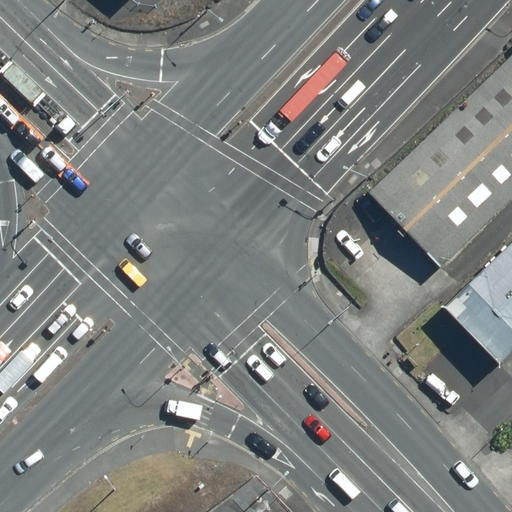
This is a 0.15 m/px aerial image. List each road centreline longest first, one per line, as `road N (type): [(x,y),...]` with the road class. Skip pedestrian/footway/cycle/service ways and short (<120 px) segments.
road 1 (primary): [(219,245),(459,485),(473,511)]
road 2 (primary): [(439,0),(219,245)]
road 3 (primary): [(353,454),(88,384)]
road 4 (primary): [(353,454),(188,276)]
road 5 (primary): [(21,49),(244,71)]
road 6 (primary): [(0,343),(10,215),(0,128)]
road 7 (primary): [(0,343),(119,206)]
road 8 (primary): [(21,49),(148,173)]
road 9 (primary): [(119,206),(0,98)]
road 10 (primary): [(188,276),(88,384)]
road 11 (primary): [(148,173),(244,71)]
road 12 (primary): [(88,384),(0,471)]
